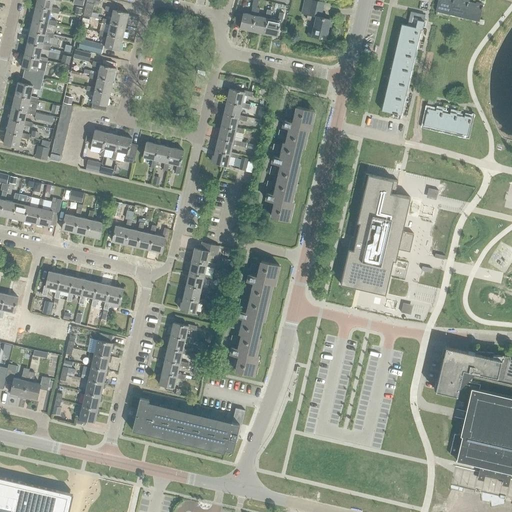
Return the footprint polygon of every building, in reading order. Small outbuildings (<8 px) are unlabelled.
[(36,0),(35,6),(51,9),(51,7),(52,0),(54,0),(61,1),(61,0),(36,0)] [(259,8),(257,8),(258,0),(253,0),(252,7),(254,7),(253,15),(243,13),(242,15),(239,28),(252,31),(255,16),(257,16),(259,8)] [(311,0),(304,0),(301,14),(307,15),(306,20),(315,22),(313,27),(309,27),(307,37),(312,38),(312,36),(325,39),(330,19),(320,17),(323,3),(311,0)] [(437,0),(435,12),(479,22),(483,4),(476,2),(476,4),(468,2),(469,0),(466,0),(461,0),(459,0),(437,0)] [(35,6),(33,18),(48,21),(48,20),(50,12),(58,14),(59,9),(51,7),(51,9),(35,6)] [(112,13),(110,20),(110,22),(125,26),(128,13),(113,10),(114,8),(105,6),(104,11),(112,13)] [(252,31),(266,34),(269,19),(271,11),(267,10),(265,18),(257,16),(255,16),(252,31)] [(381,110),(392,113),(399,115),(419,29),(422,29),(424,21),(423,21),(425,15),(410,12),(407,26),(402,24),(401,24),(381,110)] [(239,28),(242,15),(236,13),(233,27),(239,28)] [(269,19),(266,34),(277,36),(280,22),(282,22),(284,14),(279,13),(277,21),(269,19)] [(33,18),(30,30),(45,34),(45,32),(47,24),(55,26),(56,22),(48,20),(48,21),(33,18)] [(90,20),(83,18),(81,26),(86,27),(87,23),(89,24),(90,20)] [(109,25),(108,33),(107,35),(122,38),(125,26),(110,22),(110,20),(102,19),(101,23),(109,25)] [(30,30),(27,42),(42,46),(43,44),(44,37),(52,38),(53,34),(45,32),(45,34),(30,30)] [(107,35),(108,33),(100,31),(99,35),(107,37),(104,47),(119,51),(122,38),(107,35)] [(80,40),(78,49),(92,53),(95,44),(80,40)] [(27,42),(27,43),(24,55),(39,58),(40,57),(41,49),(50,51),(51,46),(43,44),(42,46),(27,42)] [(73,58),(89,62),(91,54),(75,50),(73,58)] [(27,76),(42,80),(48,59),(40,57),(39,58),(24,55),(21,68),(29,69),(27,76)] [(101,63),(93,61),(91,66),(99,68),(98,75),(97,77),(112,81),(115,68),(101,65),(101,63)] [(97,80),(95,88),(94,90),(109,93),(112,81),(97,77),(98,75),(96,75),(90,74),(89,75),(89,78),(97,80)] [(27,76),(25,84),(18,82),(15,94),(30,98),(30,96),(32,88),(40,90),(42,80),(27,76)] [(94,90),(95,88),(87,86),(86,90),(94,92),(91,102),(107,106),(109,93),(94,90)] [(229,89),(226,101),(241,105),(242,103),(244,95),(252,97),(253,92),(244,90),(244,92),(229,89)] [(63,100),(65,92),(57,90),(55,98),(63,100)] [(15,94),(12,107),(27,110),(27,108),(29,101),(37,102),(38,98),(30,96),(30,98),(15,94)] [(226,101),(223,113),(239,117),(239,115),(241,107),(249,109),(250,105),(242,103),(241,105),(226,101)] [(72,112),(73,106),(62,104),(61,109),(72,112)] [(12,107),(9,119),(24,123),(25,121),(26,113),(34,115),(35,110),(27,108),(27,110),(12,107)] [(305,140),(307,130),(308,130),(310,130),(312,119),(310,119),(312,111),(315,112),(296,107),(293,122),(284,120),(283,127),(289,129),(286,143),(299,147),(303,148),(304,148),(304,147),(301,147),(303,140),(305,140)] [(423,125),(467,135),(471,117),(464,116),(464,117),(456,116),(457,114),(450,113),(449,114),(442,112),(442,111),(435,109),(435,111),(427,109),(423,125)] [(53,118),(35,113),(34,119),(52,123),(53,118)] [(223,113),(221,126),(236,129),(236,127),(238,120),(246,122),(247,117),(239,115),(239,117),(223,113)] [(9,119),(6,131),(21,135),(22,133),(23,125),(32,127),(33,123),(25,121),(24,123),(9,119)] [(221,126),(218,138),(233,142),(233,140),(235,132),(243,134),(244,129),(236,127),(236,129),(221,126)] [(103,157),(105,149),(103,148),(107,133),(94,130),(91,145),(101,148),(99,156),(103,157)] [(21,135),(6,131),(3,144),(18,148),(21,138),(29,140),(30,135),(22,133),(21,135)] [(116,159),(118,151),(116,151),(119,136),(107,133),(103,148),(105,149),(113,150),(111,158),(116,159)] [(116,151),(118,151),(125,153),(124,161),(133,163),(137,146),(130,144),(132,139),(119,136),(116,151)] [(233,142),(218,138),(215,150),(230,154),(231,152),(232,144),(240,146),(241,142),(233,140),(233,142)] [(155,169),(157,161),(155,160),(158,145),(146,142),(142,157),(152,160),(150,167),(155,169)] [(296,184),(293,183),(294,176),(297,177),(299,166),(297,165),(299,154),(297,154),(299,147),(286,143),(283,143),(280,158),(274,156),(272,163),(281,165),(277,180),(296,184)] [(167,171),(169,163),(167,163),(171,148),(158,145),(155,160),(157,161),(165,162),(163,170),(167,171)] [(46,160),(49,149),(39,146),(37,158),(46,160)] [(51,153),(60,155),(62,156),(63,150),(52,148),(51,153)] [(167,163),(169,163),(177,165),(175,173),(180,174),(182,166),(180,165),(183,151),(171,148),(167,163)] [(230,154),(215,150),(212,163),(225,166),(227,166),(230,157),(238,158),(239,154),(231,152),(230,154)] [(238,170),(245,171),(248,159),(241,157),(238,170)] [(88,160),(86,170),(98,172),(100,162),(88,160)] [(99,173),(111,176),(113,170),(101,167),(99,173)] [(0,173),(0,182),(6,184),(8,176),(0,173)] [(351,237),(340,284),(385,294),(389,277),(393,260),(394,258),(396,259),(398,249),(409,252),(414,234),(402,231),(410,197),(397,194),(395,194),(390,193),(391,187),(396,188),(398,181),(366,174),(362,188),(365,188),(353,237),(351,237)] [(275,202),(271,217),(289,221),(290,221),(287,220),(288,213),(291,214),(293,202),(292,202),(291,202),(293,191),(291,191),(293,184),(296,184),(277,180),(274,194),(268,193),(266,200),(275,202)] [(71,190),(68,200),(80,202),(82,193),(71,190)] [(0,212),(0,215),(12,218),(15,203),(17,203),(19,194),(15,193),(13,202),(5,200),(3,200),(0,212)] [(12,218),(24,221),(28,206),(29,206),(31,197),(19,194),(17,203),(15,203),(12,218)] [(24,221),(36,224),(40,209),(42,209),(44,200),(39,199),(37,208),(29,206),(28,206),(24,221)] [(49,211),(42,209),(40,209),(36,224),(49,227),(50,223),(56,225),(59,213),(54,212),(56,203),(51,202),(49,211)] [(132,218),(136,206),(131,204),(127,217),(132,218)] [(118,217),(121,207),(114,206),(112,216),(118,217)] [(62,229),(74,232),(78,217),(79,218),(81,209),(77,208),(75,217),(65,214),(62,229)] [(74,232),(76,233),(87,235),(90,220),(92,220),(94,212),(89,211),(87,219),(79,218),(78,217),(74,232)] [(100,222),(92,220),(90,220),(87,235),(99,238),(103,223),(104,224),(106,215),(102,213),(100,222)] [(112,241),(125,244),(128,229),(130,229),(132,220),(127,219),(125,228),(115,226),(112,241)] [(125,244),(126,244),(137,247),(140,232),(142,232),(144,223),(139,222),(137,231),(130,229),(128,229),(125,244)] [(150,234),(142,232),(140,232),(137,247),(149,250),(153,235),(154,235),(156,226),(152,225),(150,234)] [(162,237),(154,235),(153,235),(149,250),(161,253),(165,238),(166,238),(168,229),(164,228),(162,237)] [(194,248),(191,260),(207,264),(207,262),(209,254),(217,256),(219,246),(202,242),(200,249),(194,248)] [(229,260),(217,257),(216,263),(228,266),(229,260)] [(191,260),(189,273),(204,276),(204,274),(206,266),(214,268),(215,264),(207,262),(207,264),(191,260)] [(279,266),(261,262),(257,276),(249,274),(247,282),(253,283),(250,298),(268,302),(265,301),(267,294),(269,294),(272,284),(274,284),(277,273),(274,273),(276,266),(279,266)] [(48,287),(56,289),(57,289),(61,274),(49,271),(45,286),(44,286),(42,295),(46,296),(48,287)] [(189,273),(186,285),(201,288),(201,286),(203,279),(211,280),(212,276),(204,274),(204,276),(189,273)] [(60,290),(68,292),(70,292),(73,277),(61,274),(57,289),(56,289),(54,298),(58,299),(60,290)] [(85,280),(73,277),(70,292),(68,292),(66,301),(71,302),(73,293),(80,295),(82,295),(85,280)] [(97,283),(85,280),(82,295),(80,295),(78,304),(83,305),(85,296),(93,298),(94,298),(97,283)] [(110,286),(97,283),(94,298),(93,298),(91,306),(95,307),(97,299),(105,301),(107,301),(110,286)] [(186,285),(183,297),(198,301),(199,299),(200,291),(208,293),(209,288),(201,286),(201,288),(186,285)] [(108,310),(110,302),(119,304),(123,289),(110,286),(107,301),(105,301),(103,309),(101,319),(105,320),(107,310),(108,310)] [(18,297),(5,294),(1,309),(0,309),(0,318),(2,319),(4,310),(14,312),(18,297)] [(219,306),(221,298),(212,296),(210,304),(219,306)] [(198,301),(183,297),(180,310),(195,313),(198,303),(206,305),(207,301),(199,299),(198,301)] [(268,302),(250,298),(247,312),(238,310),(236,317),(242,319),(243,319),(239,334),(242,334),(255,337),(256,330),(259,330),(261,320),(263,320),(266,309),(264,308),(265,301),(268,302)] [(413,303),(403,301),(402,307),(411,309),(413,303)] [(49,315),(52,303),(45,302),(42,313),(49,315)] [(173,322),(170,335),(185,338),(186,336),(187,329),(196,330),(197,326),(188,324),(188,326),(173,322)] [(0,329),(0,336),(10,338),(10,330),(0,329)] [(254,375),(251,374),(253,367),(255,368),(258,357),(255,356),(258,345),(255,345),(257,338),(260,338),(255,337),(242,334),(238,349),(232,347),(230,354),(239,356),(235,371),(254,375)] [(170,335),(167,347),(183,351),(183,349),(185,341),(193,343),(194,338),(186,336),(185,338),(170,335)] [(115,344),(97,340),(94,353),(109,357),(109,356),(111,349),(113,350),(115,344)] [(11,345),(4,344),(2,349),(8,358),(11,345)] [(476,354),(468,352),(445,346),(435,390),(457,395),(462,373),(466,374),(511,385),(511,359),(510,359),(510,357),(494,355),(494,353),(476,352),(476,354)] [(167,347),(164,359),(180,363),(180,361),(182,353),(190,355),(191,351),(183,349),(183,351),(167,347)] [(34,349),(32,355),(46,358),(47,352),(34,349)] [(108,362),(110,363),(112,357),(109,356),(109,357),(94,353),(93,358),(91,366),(106,370),(108,362)] [(177,375),(177,373),(179,366),(187,368),(188,363),(180,361),(180,363),(164,359),(162,372),(177,375)] [(17,397),(23,399),(28,376),(22,375),(21,380),(14,378),(16,366),(8,364),(7,369),(5,381),(12,383),(10,393),(18,395),(17,397)] [(105,375),(107,376),(109,370),(106,370),(91,366),(88,379),(103,383),(105,375)] [(29,398),(37,399),(39,389),(47,391),(48,388),(49,381),(50,378),(42,377),(40,384),(33,382),(35,373),(29,371),(28,376),(23,399),(29,400),(29,398)] [(185,375),(177,373),(177,375),(162,372),(159,384),(174,388),(176,378),(184,380),(185,375)] [(102,388),(104,389),(106,383),(103,383),(88,379),(85,392),(100,396),(102,388)] [(468,403),(460,435),(449,454),(457,456),(456,461),(486,467),(484,476),(503,480),(505,472),(511,473),(511,397),(480,390),(478,390),(471,388),(468,403)] [(99,402),(101,402),(103,396),(100,396),(85,392),(82,405),(97,409),(99,402)] [(235,408),(232,423),(149,403),(150,400),(142,398),(140,397),(138,403),(137,410),(134,420),(132,427),(225,449),(233,451),(236,439),(237,434),(239,426),(239,424),(241,425),(245,410),(235,408)] [(96,415),(98,415),(100,409),(97,409),(82,405),(78,404),(77,410),(81,411),(79,419),(94,422),(96,415)] [(61,408),(54,406),(52,414),(59,415),(61,408)] [(0,511),(64,511),(69,493),(58,491),(0,477),(0,511)]
